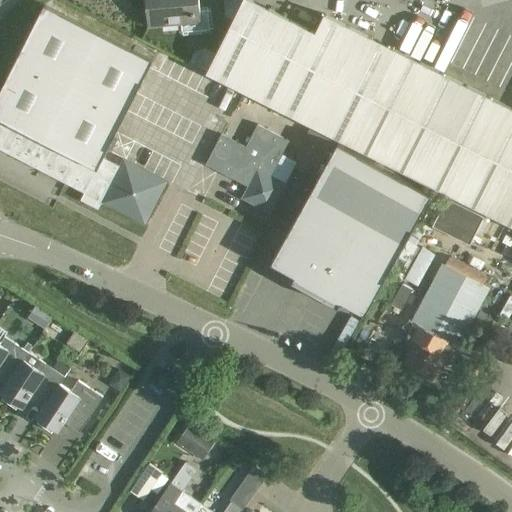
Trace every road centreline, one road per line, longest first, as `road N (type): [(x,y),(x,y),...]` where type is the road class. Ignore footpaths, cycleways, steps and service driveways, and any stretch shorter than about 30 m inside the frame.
road 1 (residential): [(210,328),(91,511)]
road 2 (tertiary): [(370,409),(210,328)]
road 3 (tertiary): [(210,328),(50,254)]
road 4 (tertiary): [(511,501),(370,409)]
